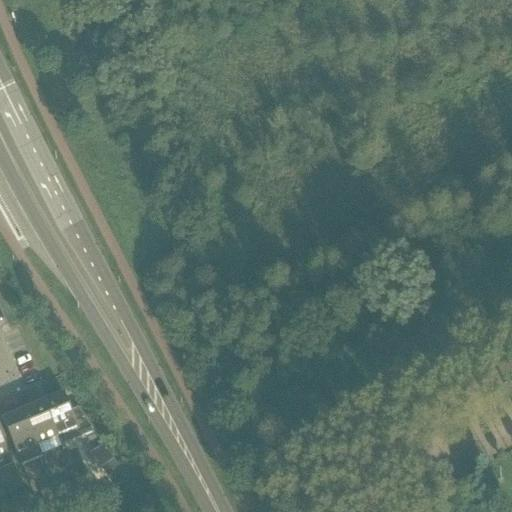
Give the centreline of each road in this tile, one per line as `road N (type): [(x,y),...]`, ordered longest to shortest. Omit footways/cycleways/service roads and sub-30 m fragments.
road 1 (secondary): [(169,436),(158,382),(0,73)]
road 2 (secondary): [(0,162),(169,436)]
